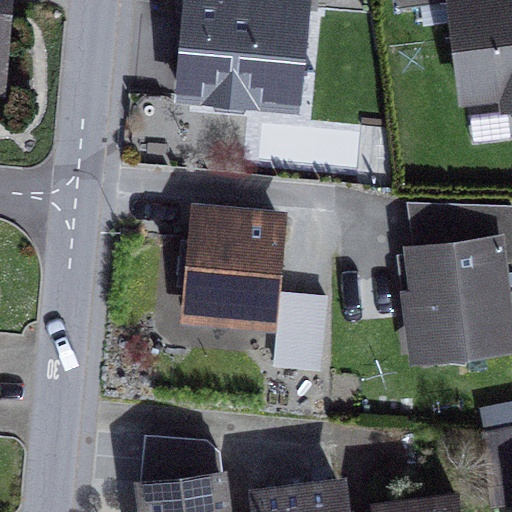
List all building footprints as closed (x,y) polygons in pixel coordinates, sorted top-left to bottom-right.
[(0,0),(0,91),(3,92),(10,0),(0,0)] [(190,0),(182,94),(295,104),(304,7),(316,8),(316,0),(190,0)] [(511,102),(511,0),(399,0),(400,8),(454,1),(466,95),(506,90),(507,104),(511,102)] [(511,259),(511,207),(412,204),(415,254),(419,295),(409,296),(415,344),(425,343),(461,339),(464,350),(510,344),(499,261),(511,259)] [(190,314),(270,322),(279,219),(199,212),(190,314)] [(409,296),(419,295),(415,254),(400,256),(404,296),(409,296)] [(276,364),(312,367),(318,297),(283,294),(276,364)] [(427,360),(467,365),(464,350),(461,339),(425,343),(427,360)] [(491,507),(511,504),(511,426),(482,432),(491,507)] [(226,511),(219,452),(207,440),(147,435),(142,484),(145,511),(226,511)] [(342,511),(339,484),(259,494),(261,511),(342,511)] [(458,511),(456,495),(377,505),(377,511),(458,511)]
